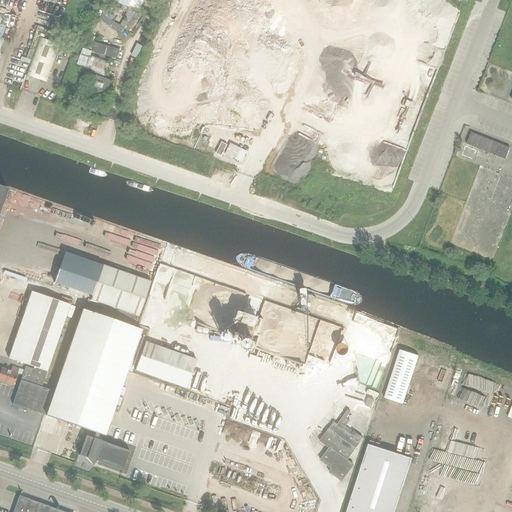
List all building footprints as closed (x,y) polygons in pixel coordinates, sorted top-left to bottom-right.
[(142,0),(106,0),(129,7),(130,6),(140,9),(142,0)] [(117,32),(97,18),(91,26),(111,41),(117,32)] [(39,37),(26,76),(46,83),(60,44),(39,37)] [(119,50),(95,44),(93,52),(117,59),(119,50)] [(104,76),(109,63),(91,56),(86,70),(104,76)] [(108,82),(88,74),(95,94),(104,94),(108,82)] [(505,160),(510,148),(471,133),(467,144),(505,160)] [(222,142),(216,154),(221,157),(227,145),(222,142)] [(102,265),(90,300),(138,316),(150,282),(102,265)] [(33,370),(25,367),(12,404),(43,414),(51,391),(41,387),(70,305),(31,292),(8,359),(34,367),(33,370)] [(82,310),(45,416),(95,433),(99,434),(104,436),(141,330),(82,310)] [(335,361),(340,340),(236,342),(258,348),(295,357),(307,357),(308,354),(333,361),(335,361)] [(185,390),(196,360),(144,342),(133,371),(185,390)] [(399,350),(384,399),(403,405),(419,356),(399,350)] [(1,368),(0,370),(0,381),(12,386),(18,369),(11,367),(10,371),(1,368)] [(374,400),(368,398),(365,406),(371,408),(374,400)] [(328,448),(319,461),(331,469),(328,473),(340,482),(341,483),(354,465),(347,460),(355,449),(360,442),(359,441),(362,437),(353,431),(350,435),(343,430),(345,427),(341,425),(350,413),(347,410),(336,425),(333,422),(328,429),(319,441),(328,448)] [(94,438),(86,436),(79,455),(88,458),(92,463),(95,461),(123,470),(130,451),(97,439),(99,434),(95,433),(94,438)] [(368,445),(346,511),(394,511),(412,459),(368,445)] [(60,511),(18,497),(12,511),(60,511)]
